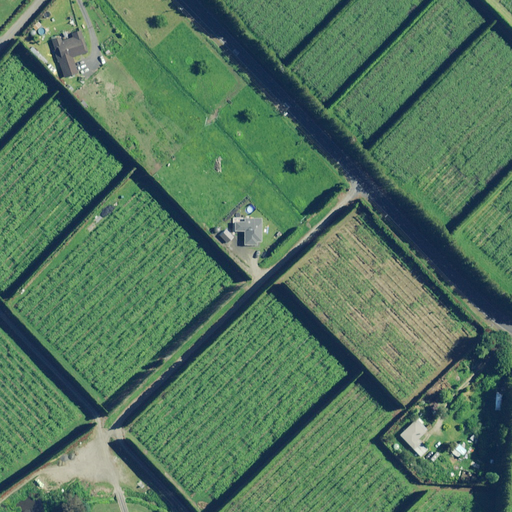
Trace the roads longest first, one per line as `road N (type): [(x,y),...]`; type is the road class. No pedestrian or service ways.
road 1 (primary): [(191,0),(481,297),(511,318)]
road 2 (unknown): [(364,179),(116,426)]
